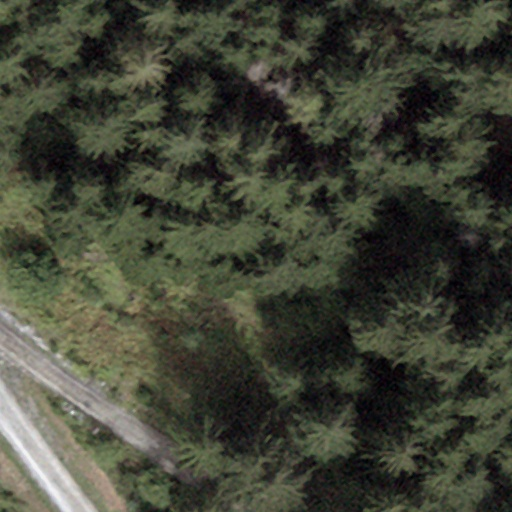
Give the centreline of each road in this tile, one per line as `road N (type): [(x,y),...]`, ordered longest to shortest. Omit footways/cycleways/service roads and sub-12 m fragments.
road 1 (track): [(0,365),(250,511)]
road 2 (track): [(0,411),(65,511)]
